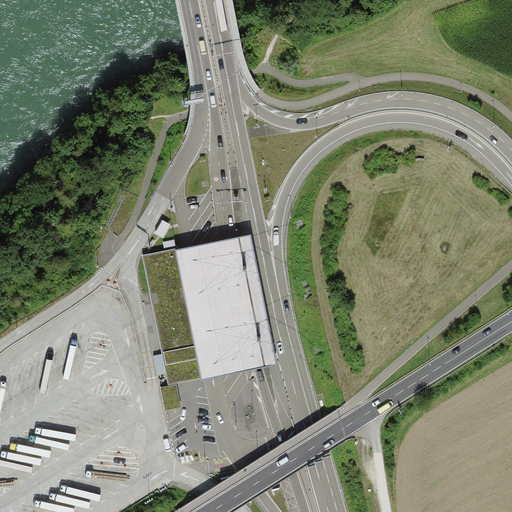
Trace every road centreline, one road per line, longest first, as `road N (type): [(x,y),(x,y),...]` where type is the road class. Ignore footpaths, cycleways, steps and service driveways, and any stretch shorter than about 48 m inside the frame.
road 1 (motorway): [(308,418),(277,244),(281,206),(303,163),(346,129),(416,117),(456,131),(511,177)]
road 2 (motorway): [(197,31),(242,296),(305,511)]
road 3 (primary): [(212,511),(509,323)]
road 4 (motorway): [(308,418),(255,219),(230,77)]
road 5 (motorway): [(511,152),(456,112),(413,99),(279,120),(251,105),(230,77)]
road 6 (motorway): [(197,31),(198,128),(140,236)]
road 7 (track): [(184,120),(170,127),(126,247)]
